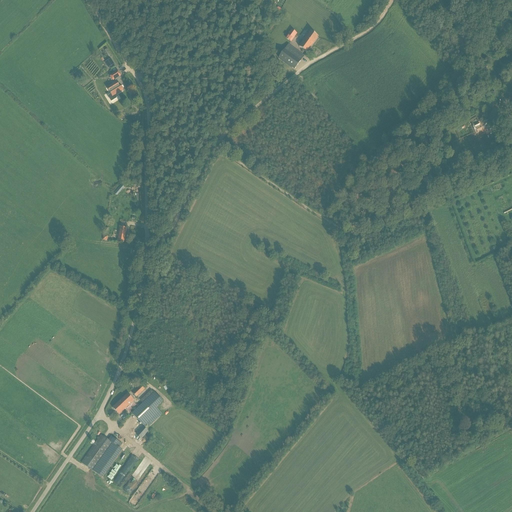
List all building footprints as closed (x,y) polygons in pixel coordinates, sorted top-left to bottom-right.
[(317,6),(314,12),(321,16),(325,11),(317,6)] [(319,23),(316,27),(323,33),(330,24),(325,20),(321,25),(319,23)] [(274,34),(280,38),(286,29),(285,29),(287,26),(282,23),(280,25),(274,34)] [(291,30),(285,38),(291,42),(297,34),(291,30)] [(318,37),(314,34),(310,32),(303,41),(301,39),(298,43),(300,45),(299,47),(303,50),(307,53),(318,37)] [(279,59),(290,67),(294,70),(304,56),(300,53),(288,45),(279,59)] [(109,67),(117,64),(115,58),(107,61),(109,67)] [(115,95),(123,90),(120,85),(118,86),(116,82),(107,88),(111,94),(108,96),(107,97),(111,102),(116,99),(116,98),(117,98),(115,95)] [(127,229),(122,228),(121,228),(119,238),(117,242),(124,244),(127,229)] [(145,389),(144,389),(140,385),(132,393),(136,396),(136,397),(145,389)] [(144,426),(147,423),(149,426),(161,415),(155,408),(162,401),(154,393),(136,410),(132,414),(144,426)] [(119,415),(123,412),(134,401),(127,394),(112,408),(119,415)] [(141,439),(145,435),(148,432),(143,427),(140,431),(137,435),(141,439)] [(101,435),(81,463),(99,475),(119,448),(121,444),(111,437),(108,440),(101,435)] [(132,480),(125,490),(131,494),(138,483),(132,480)]
